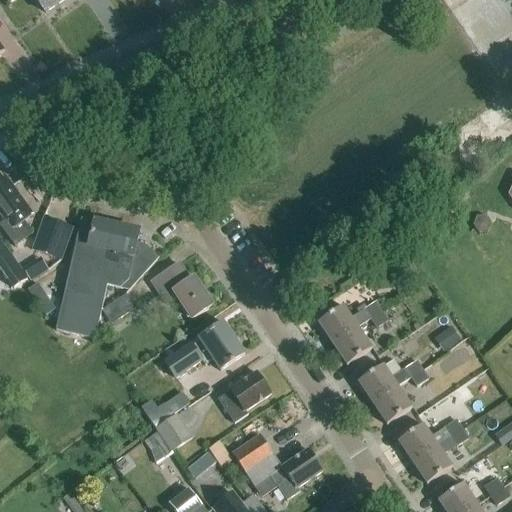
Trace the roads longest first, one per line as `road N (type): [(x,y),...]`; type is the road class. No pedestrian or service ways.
road 1 (residential): [(370,475),(204,232),(117,70)]
road 2 (tertiary): [(117,70),(259,0)]
road 3 (tertiary): [(0,124),(117,70)]
